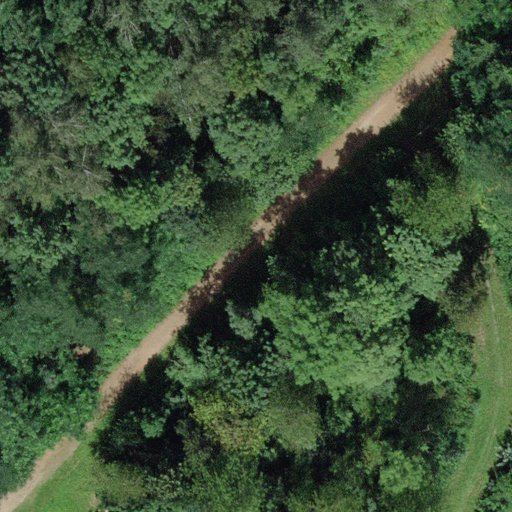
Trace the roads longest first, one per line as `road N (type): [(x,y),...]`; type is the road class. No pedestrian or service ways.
road 1 (track): [(472,0),(418,72),(0,505)]
road 2 (track): [(418,72),(499,383),(446,511)]
